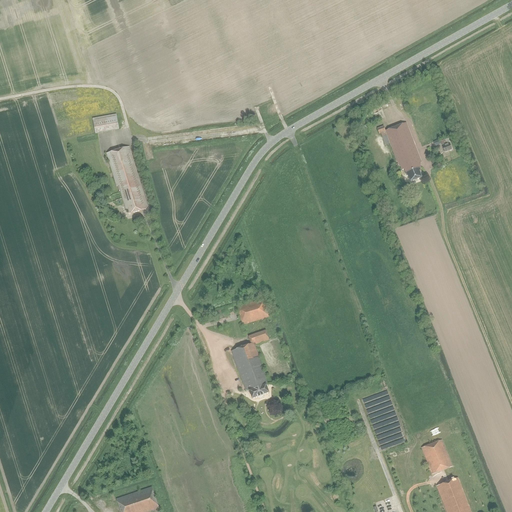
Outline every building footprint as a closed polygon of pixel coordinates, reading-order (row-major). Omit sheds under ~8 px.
[(96,134),(119,129),(117,114),(93,119),(96,134)] [(421,163),(422,163),(406,123),(386,131),(384,127),(378,129),(379,134),(381,133),(383,137),(387,136),(397,162),(398,162),(400,167),(401,166),(403,171),(405,170),(408,177),(409,176),(411,182),(422,178),(420,173),(421,173),(420,169),(421,169),(421,163)] [(445,152),(453,150),(450,142),(447,143),(446,140),(441,141),(445,152)] [(146,210),(148,206),(130,147),(107,154),(117,187),(118,187),(120,191),(121,191),(127,215),(146,210)] [(264,299),(237,307),(242,325),(270,317),(264,299)] [(264,395),(269,393),(266,385),(268,385),(265,377),(266,377),(255,345),(270,340),(266,331),(249,337),(251,344),(232,351),(246,390),(250,391),(253,399),(258,397),(264,396),(264,395)] [(443,440),(422,448),(432,475),(453,466),(443,440)] [(471,511),(458,478),(437,486),(446,511),(471,511)] [(152,487),(117,499),(121,511),(147,511),(159,508),(152,487)]
